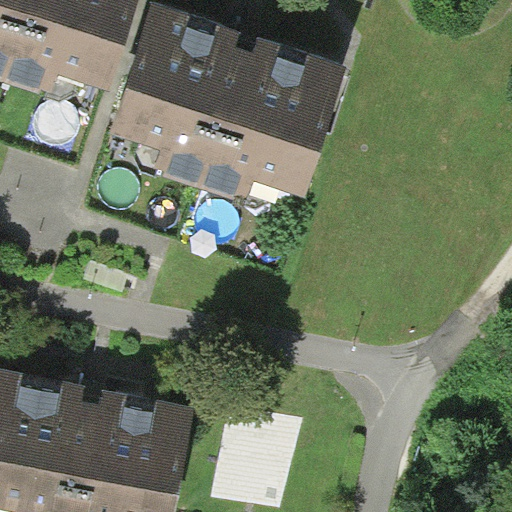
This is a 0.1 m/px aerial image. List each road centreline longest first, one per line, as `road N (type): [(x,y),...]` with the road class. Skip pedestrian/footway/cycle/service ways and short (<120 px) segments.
road 1 (track): [(381,511),(408,371)]
road 2 (track): [(511,285),(459,341),(408,371)]
